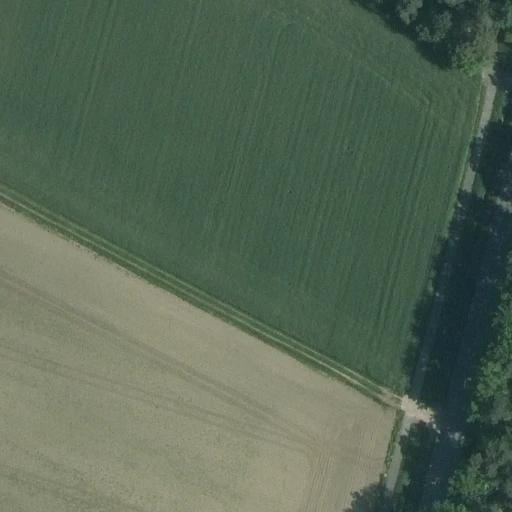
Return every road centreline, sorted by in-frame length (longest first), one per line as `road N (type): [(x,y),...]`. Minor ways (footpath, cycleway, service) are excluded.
road 1 (secondary): [(432,511),(511,201)]
road 2 (track): [(511,84),(358,0)]
